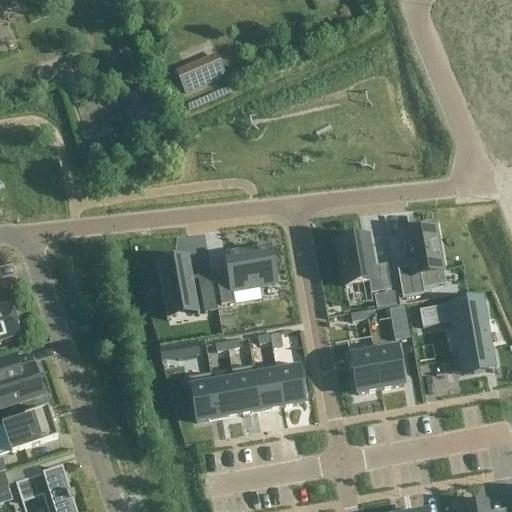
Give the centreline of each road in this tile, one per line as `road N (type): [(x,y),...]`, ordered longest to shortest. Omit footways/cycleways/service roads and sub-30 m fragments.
road 1 (residential): [(23,243),(116,511)]
road 2 (residential): [(23,243),(49,232),(295,206)]
road 3 (residential): [(342,464),(295,206)]
road 4 (residential): [(474,187),(469,148),(409,0)]
road 5 (residential): [(295,206),(474,187)]
road 6 (residential): [(342,464),(511,434)]
road 7 (residential): [(204,489),(342,464)]
